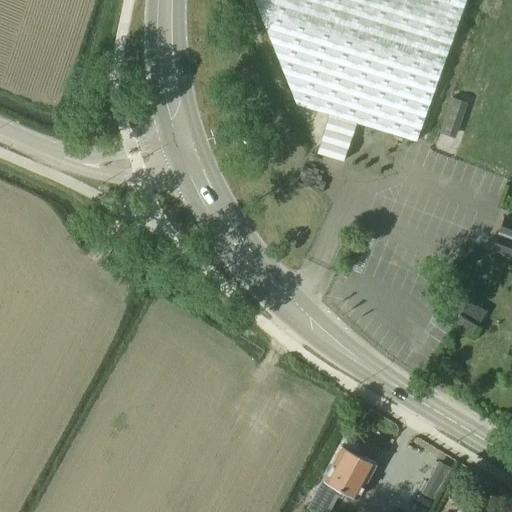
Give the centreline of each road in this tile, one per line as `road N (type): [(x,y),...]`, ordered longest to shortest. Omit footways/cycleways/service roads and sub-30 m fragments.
road 1 (secondary): [(511,455),(297,310),(231,237),(184,146)]
road 2 (secondary): [(184,146),(104,166),(0,127)]
road 3 (tertiary): [(184,146),(167,75),(164,0)]
